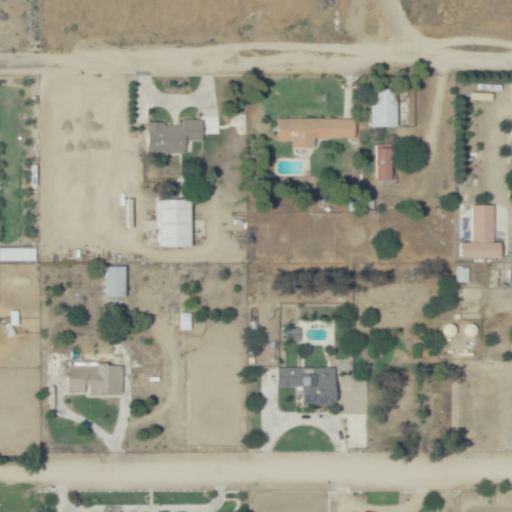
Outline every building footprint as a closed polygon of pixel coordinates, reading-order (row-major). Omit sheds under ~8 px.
[(396,129),(370,129),(370,88),(395,88),(396,129)] [(184,153),(163,154),(163,156),(144,156),(144,122),(163,121),(163,127),(179,127),(181,127),(181,121),(201,120),(202,142),(184,141),(184,153)] [(314,139),(314,148),(291,149),(291,140),(275,140),(275,122),(354,121),(354,139),(314,139)] [(390,182),(375,182),(375,149),(389,149),(390,182)] [(347,213),(346,198),(366,198),(366,212),(347,213)] [(190,248),(156,249),(156,202),(189,201),(190,248)] [(492,206),(493,243),(499,243),(499,260),(457,261),(457,243),(471,243),(470,207),(492,206)] [(126,297),(107,297),(106,267),(125,267),(126,297)] [(467,284),(454,284),(454,267),(467,267),(467,284)] [(452,328),(443,323),(439,333),(448,337),(452,328)] [(299,341),(285,342),(284,328),(299,328),(299,341)] [(123,397),(89,397),(89,394),(69,395),(69,367),(122,367),(123,397)] [(303,368),(303,369),(333,369),(333,407),(301,408),(301,387),(277,388),(276,368),(303,368)] [(338,414),(337,377),(366,376),(366,414),(338,414)]
